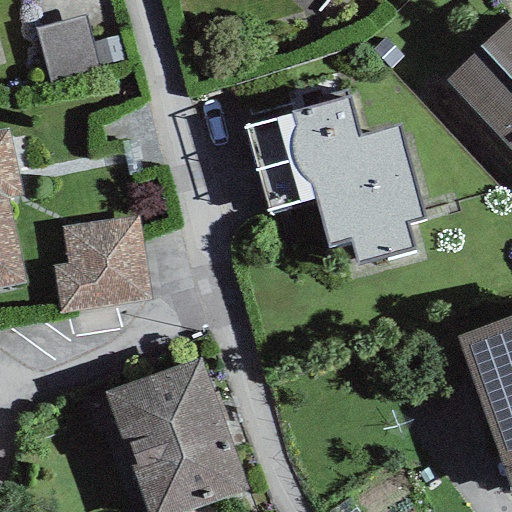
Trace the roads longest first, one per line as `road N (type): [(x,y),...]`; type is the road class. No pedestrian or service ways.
road 1 (residential): [(142,0),(273,491),(294,511)]
road 2 (unknown): [(0,415),(41,362),(237,333)]
